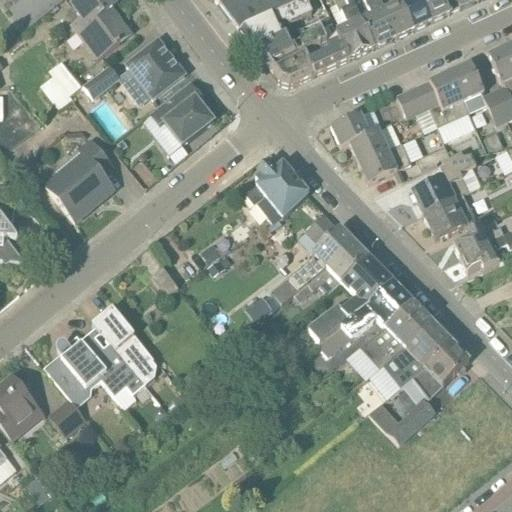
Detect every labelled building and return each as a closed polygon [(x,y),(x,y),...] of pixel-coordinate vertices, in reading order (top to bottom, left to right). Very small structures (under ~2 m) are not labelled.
[(70,31),(97,65),(119,48),(118,46),(130,38),(118,22),(115,24),(108,14),(115,9),(107,0),(83,0),(70,11),(79,23),(70,31)] [(212,0),(239,36),(306,6),(318,0),(212,0)] [(333,0),(346,29),(335,34),(338,40),(339,39),(350,64),(373,53),(349,0),(333,0)] [(349,0),(373,53),(396,42),(376,0),(349,0)] [(376,0),(396,42),(414,34),(397,0),(376,0)] [(397,0),(414,34),(432,26),(419,0),(397,0)] [(449,17),(459,13),(453,0),(419,0),(432,26),(450,18),(449,17)] [(459,13),(478,5),(476,0),(453,0),(459,13)] [(250,51),(253,54),(284,40),(279,29),(285,26),(290,28),(311,18),(306,6),(239,36),(244,43),(244,45),(249,50),(250,51)] [(253,54),(268,75),(304,57),(313,53),(312,52),(326,46),(320,33),(332,28),(328,20),(284,40),(253,54)] [(314,69),(309,71),(313,81),(350,64),(339,39),(338,40),(333,42),(328,30),(320,33),(326,46),(312,52),(313,53),(316,61),(311,63),(314,69)] [(157,45),(125,69),(152,104),(184,80),(157,45)] [(511,59),(508,50),(487,60),(501,90),(504,88),(505,91),(493,97),(507,126),(511,123),(511,59)] [(289,92),(313,81),(309,71),(314,69),(311,63),(316,61),(313,53),(304,57),(268,75),(280,89),(289,92)] [(43,92),(60,114),(86,95),(65,67),(52,77),(56,82),(43,92)] [(463,107),(484,98),(470,68),(449,77),(463,107)] [(97,98),(118,82),(108,69),(87,85),(97,98)] [(468,119),(463,107),(449,77),(428,87),(429,87),(418,92),(428,115),(429,115),(437,132),(468,119)] [(204,115),(207,112),(208,111),(191,88),(150,120),(159,132),(164,129),(181,151),(213,127),(204,115)] [(417,120),(428,115),(418,92),(407,97),(417,120)] [(406,125),(417,120),(407,97),(396,102),(406,125)] [(496,131),(507,126),(493,97),(482,102),(496,131)] [(369,138),(359,118),(330,132),(340,153),(349,149),(349,148),(369,139),(369,138)] [(349,148),(349,149),(358,169),(388,155),(379,134),(369,138),(369,139),(349,148)] [(122,144),(117,148),(122,154),(127,151),(122,144)] [(79,156),(83,161),(60,180),(59,179),(44,192),(74,227),(113,195),(102,181),(112,173),(90,147),(79,156)] [(367,189),(400,175),(411,170),(401,149),(388,155),(358,169),(367,189)] [(421,176),(440,168),(449,163),(444,152),(416,165),(421,176)] [(422,220),(462,200),(462,199),(468,196),(459,178),(475,170),(470,160),(462,161),(461,158),(449,163),(440,168),(445,180),(411,196),(422,220)] [(282,170),(280,171),(273,163),(256,177),(259,181),(255,185),(259,189),(246,200),(273,232),(307,200),(282,170)] [(164,180),(170,175),(166,169),(160,174),(164,180)] [(18,193),(11,182),(0,190),(8,201),(18,193)] [(434,245),(474,226),(462,200),(422,220),(434,245)] [(0,264),(5,265),(9,270),(13,266),(24,268),(4,241),(17,243),(11,236),(14,213),(0,211),(0,264)] [(325,275),(353,248),(339,233),(337,235),(323,221),(305,238),(318,251),(310,259),(318,267),(315,269),(312,266),(288,285),(287,284),(271,296),(281,310),(293,300),(294,301),(325,275)] [(453,251),(459,264),(511,238),(511,221),(497,228),(495,224),(465,239),(467,244),(453,251)] [(267,230),(258,236),(264,245),(273,239),(272,238),(269,234),(267,230)] [(511,238),(459,264),(466,278),(480,271),(483,276),(511,262),(511,259),(510,257),(511,255),(511,238)] [(319,290),(327,299),(370,266),(353,248),(325,275),(294,301),(299,307),(319,290)] [(219,260),(211,250),(201,257),(209,268),(219,260)] [(226,272),(221,264),(220,264),(208,272),(214,281),(226,272)] [(364,315),(392,289),(370,266),(327,299),(326,300),(336,310),(307,332),(319,349),(340,333),(349,326),(364,315)] [(166,303),(178,294),(162,273),(150,282),(166,303)] [(345,363),(346,364),(384,335),(411,308),(392,289),(364,315),(349,326),(340,333),(319,349),(328,362),(352,344),(350,342),(374,324),(384,333),(345,363)] [(272,313),(263,300),(258,304),(257,303),(249,309),(250,310),(245,314),(255,327),(272,313)] [(346,364),(365,384),(403,354),(431,329),(411,308),(384,335),(346,364)] [(110,348),(144,390),(145,390),(154,383),(156,372),(152,367),(153,366),(111,313),(97,324),(101,328),(95,333),(99,339),(101,338),(110,348)] [(423,375),(450,349),(431,329),(403,354),(365,384),(366,385),(383,371),(399,391),(399,394),(412,384),(423,375)] [(91,395),(101,386),(96,379),(97,368),(80,347),(81,347),(76,342),(66,350),(65,349),(64,349),(62,348),(61,348),(59,349),(58,350),(57,350),(57,351),(56,353),(56,354),(56,355),(56,356),(57,357),(60,361),(60,364),(47,375),(45,373),(43,374),(67,404),(76,413),(90,401),(91,395)] [(110,348),(103,354),(95,343),(86,343),(81,347),(80,347),(97,368),(96,379),(101,386),(114,402),(126,393),(132,400),(144,390),(110,348)] [(429,404),(468,368),(450,349),(423,375),(412,384),(429,404)] [(204,388),(195,375),(181,386),(191,398),(204,388)] [(0,431),(12,446),(42,421),(12,383),(0,392),(0,431)] [(500,409),(484,391),(464,409),(457,401),(439,418),(447,426),(455,419),(470,436),(500,409)] [(173,405),(178,412),(186,406),(181,399),(173,405)] [(76,413),(67,404),(47,420),(65,443),(86,426),(76,413)] [(399,450),(434,418),(423,405),(386,438),(399,450)] [(496,444),(511,429),(511,421),(500,409),(470,436),(485,453),(478,460),(485,468),(503,452),(496,444)] [(168,420),(160,410),(155,414),(154,422),(159,427),(168,420)] [(256,452),(246,440),(236,448),(246,460),(256,452)] [(413,468),(395,483),(419,511),(424,511),(439,500),(426,485),(413,468)] [(243,494),(259,481),(251,473),(236,485),(243,494)] [(419,511),(395,483),(378,497),(389,511),(419,511)] [(389,511),(378,497),(378,498),(360,511),(389,511)]
